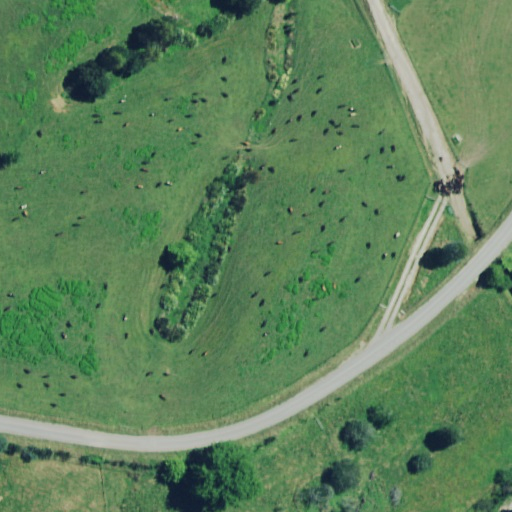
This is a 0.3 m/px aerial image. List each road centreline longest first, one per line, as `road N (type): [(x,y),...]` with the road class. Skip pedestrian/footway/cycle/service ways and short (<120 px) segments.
road 1 (unclassified): [(0,421),(147,444),(202,440),(263,421),(388,344),(511,224)]
road 2 (track): [(511,284),(465,223),(377,0)]
road 3 (track): [(374,353),(450,178)]
